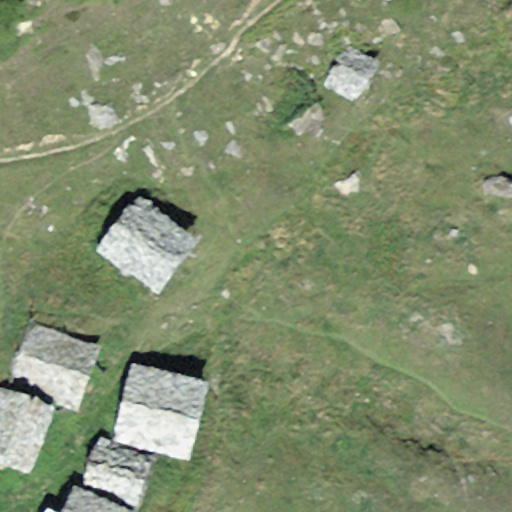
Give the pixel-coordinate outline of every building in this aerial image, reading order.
[(378,74),(349,57),(328,93),(357,110),(378,74)] [(193,248),(139,208),(103,257),(156,297),(193,248)] [(95,358),(31,333),(11,385),(75,409),(95,358)] [(205,393),(132,376),(116,443),(189,460),(205,393)] [(51,418),(0,400),(0,465),(29,476),(51,418)] [(151,466),(103,452),(91,492),(139,507),(151,466)] [(109,511),(80,499),(74,511),(109,511)]
